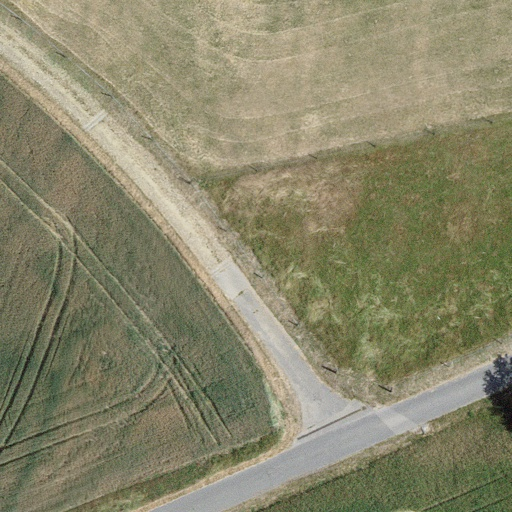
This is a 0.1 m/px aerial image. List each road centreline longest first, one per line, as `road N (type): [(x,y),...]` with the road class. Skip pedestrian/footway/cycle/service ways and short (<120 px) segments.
road 1 (track): [(391,448),(60,99),(0,62)]
road 2 (unclassified): [(511,396),(242,511)]
